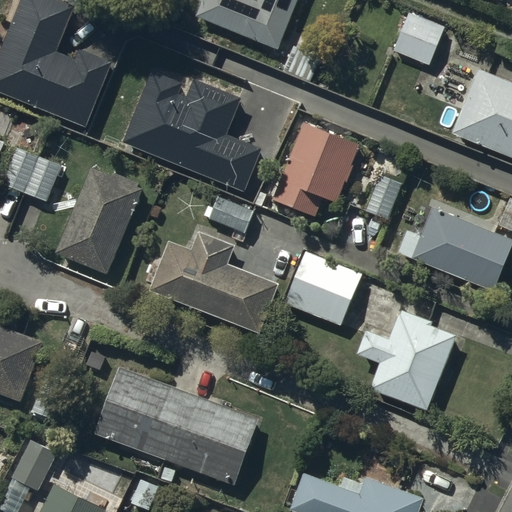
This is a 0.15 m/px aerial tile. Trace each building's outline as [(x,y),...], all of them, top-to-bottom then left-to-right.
[(77,5),(64,0),(21,0),(0,52),(0,90),(85,125),(111,61),(80,49),(77,57),(59,50),(77,5)] [(259,0),(259,1),(255,0),(202,0),(197,14),(277,47),(296,0),(259,0)] [(446,27),(410,12),(394,50),(430,65),(446,27)] [(186,39),(152,24),(145,39),(179,54),(186,39)] [(322,56),(295,45),(284,68),(311,80),(322,56)] [(511,81),(480,68),(453,132),(511,156),(511,81)] [(195,91),(154,75),(127,142),(209,174),(238,101),(197,85),(195,91)] [(254,120),(245,118),(239,133),(278,148),(285,132),(288,133),(299,107),(269,95),(258,121),(254,120)] [(360,144),(305,122),(274,199),(315,216),(323,195),(337,201),(360,144)] [(229,136),(213,174),(245,187),(261,149),(229,136)] [(38,156),(8,143),(0,162),(0,180),(24,190),(38,156)] [(61,165),(41,157),(26,192),(47,200),(61,165)] [(114,176),(92,167),(56,252),(109,274),(145,188),(138,186),(139,183),(116,173),(114,176)] [(403,183),(380,174),(367,210),(389,218),(403,183)] [(267,194),(261,191),(256,202),(262,205),(267,194)] [(254,210),(220,196),(211,218),(245,232),(254,210)] [(511,197),(500,224),(511,229),(511,197)] [(214,207),(209,205),(205,215),(210,217),(214,207)] [(511,246),(511,238),(433,207),(422,235),(408,229),(399,252),(495,290),(511,246)] [(235,246),(200,232),(194,250),(169,240),(150,290),(257,330),(275,282),(228,264),(235,246)] [(361,273),(307,251),(286,301),(340,324),(361,273)] [(459,334),(404,312),(392,340),(367,330),(358,353),(382,363),(372,388),(428,410),(459,334)] [(45,341),(0,324),(0,392),(23,401),(45,341)] [(104,362),(91,356),(86,368),(99,374),(104,362)] [(260,418),(121,367),(97,433),(236,484),(260,418)] [(48,371),(35,410),(61,418),(74,380),(48,371)] [(57,453),(32,440),(13,476),(38,490),(57,453)] [(178,471),(167,467),(163,478),(173,482),(178,471)] [(361,494),(305,473),(291,509),(298,511),(418,511),(424,499),(367,478),(361,494)] [(159,485),(142,479),(133,503),(150,509),(159,485)] [(18,511),(31,488),(14,480),(0,506),(0,507),(8,511),(18,511)] [(105,511),(107,510),(56,484),(42,511),(105,511)]
